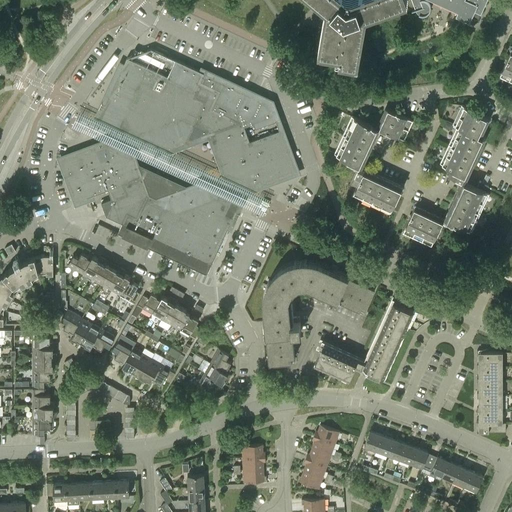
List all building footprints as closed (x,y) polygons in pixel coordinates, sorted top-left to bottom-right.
[(367,1),(370,0),(318,0),(319,0),(324,5),(328,6),(322,40),(341,43),(340,48),(357,51),(365,3),(367,1)] [(424,15),(425,15),(426,14),(427,14),(428,13),(429,12),(430,11),(430,10),(430,9),(431,8),(431,7),(431,6),(418,0),(417,0),(411,0),(416,10),(416,11),(416,12),(417,12),(417,13),(419,14),(420,15),(421,15),(422,15),(424,15)] [(417,0),(418,0),(431,6),(430,5),(430,4),(429,3),(428,2),(428,1),(427,1),(426,0),(430,0),(457,13),(456,16),(469,23),(474,11),(481,15),(487,0),(417,0)] [(127,57),(99,117),(114,123),(139,135),(169,148),(211,133),(213,138),(226,174),(249,184),(254,186),(295,171),(280,130),(269,134),(250,141),(248,136),(246,132),(244,126),(254,123),(256,128),(266,124),(277,120),(270,103),(152,48),(127,57)] [(500,74),(510,78),(511,73),(511,51),(500,74)] [(455,125),(459,127),(459,126),(478,135),(487,116),(464,105),(455,125)] [(388,109),(379,128),(402,139),(411,119),(388,109)] [(345,135),(368,146),(377,127),(354,116),(345,135)] [(451,123),(446,120),(443,126),(449,128),(451,123)] [(483,136),(478,135),(459,126),(459,127),(451,144),(474,155),(483,136)] [(359,165),(360,165),(368,146),(345,135),(336,154),(359,165)] [(104,144),(62,159),(77,200),(88,196),(89,196),(108,189),(111,199),(101,202),(106,215),(120,222),(122,223),(118,232),(207,274),(211,264),(238,205),(218,195),(199,187),(186,191),(136,168),(132,156),(104,144)] [(450,168),(448,174),(464,181),(467,175),(465,174),(474,155),(451,144),(442,164),(450,168)] [(353,193),(372,202),(383,179),(364,170),(365,168),(360,165),(359,165),(351,181),(357,184),(353,193)] [(383,179),(372,202),(391,211),(402,188),(383,179)] [(487,192),(464,182),(456,200),(479,211),(487,192)] [(470,230),(479,211),(456,200),(447,220),(470,230)] [(404,230),(413,235),(424,212),(414,208),(404,230)] [(424,212),(413,235),(432,243),(443,221),(424,212)] [(9,254),(15,250),(12,243),(5,248),(9,254)] [(0,323),(6,324),(6,316),(4,316),(4,310),(8,303),(10,304),(16,294),(14,293),(17,287),(23,283),(24,285),(35,279),(34,277),(40,274),(46,274),(46,276),(53,276),(53,247),(50,247),(50,255),(43,255),(42,253),(27,258),(28,259),(21,262),(17,256),(15,257),(15,258),(18,264),(10,269),(9,269),(0,277),(0,323)] [(82,273),(93,255),(90,254),(89,256),(82,252),(79,257),(73,254),(68,265),(82,273)] [(100,259),(93,255),(82,273),(92,279),(104,258),(101,257),(100,259)] [(104,258),(92,279),(101,284),(111,266),(104,262),(106,259),(104,258)] [(299,259),(294,260),(291,261),(288,262),(285,264),(281,266),(279,268),(276,270),(274,273),(271,275),(269,278),(268,281),(266,284),(265,288),(264,291),(263,294),(263,298),(263,301),(263,305),(266,334),(269,363),(292,361),(291,356),(294,356),(292,332),(301,331),(299,316),(293,317),(291,299),(294,292),(300,288),(307,288),(363,313),(375,286),(322,262),(318,261),(314,260),(311,259),(307,259),(303,259),(299,259)] [(119,270),(111,266),(101,284),(110,289),(122,269),(120,267),(119,270)] [(122,269),(110,289),(120,295),(130,277),(123,273),(125,270),(122,269)] [(132,278),(130,277),(120,295),(135,303),(141,293),(135,290),(138,285),(131,280),(132,278)] [(137,305),(152,313),(162,295),(160,294),(159,296),(151,292),(148,297),(143,294),(137,305)] [(170,299),(162,295),(152,313),(161,319),(173,298),(171,296),(170,299)] [(161,319),(171,324),(181,306),(174,302),(176,299),(173,298),(161,319)] [(394,301),(390,310),(409,319),(413,310),(394,301)] [(188,310),(181,306),(171,324),(180,329),(190,311),(191,311),(192,309),(190,307),(188,310)] [(69,334),(72,335),(82,317),(67,309),(61,319),(67,322),(64,327),(71,332),(69,334)] [(405,327),(409,319),(390,310),(386,318),(405,327)] [(193,312),(191,311),(190,311),(180,329),(195,338),(201,327),(196,324),(199,319),(191,315),(193,312)] [(91,323),(82,317),(72,335),(79,339),(77,342),(79,343),(91,323)] [(386,318),(382,326),(402,335),(405,327),(386,318)] [(83,342),(90,346),(101,328),(91,323),(79,343),(82,345),(83,342)] [(398,343),(402,335),(382,326),(379,335),(398,343)] [(115,337),(101,328),(90,346),(93,347),(94,345),(101,349),(104,344),(110,347),(115,337)] [(32,330),(32,347),(53,347),(53,344),(50,344),(50,336),(44,336),(44,330),(32,330)] [(120,363),(122,365),(133,347),(136,342),(121,333),(112,348),(117,351),(114,357),(122,361),(120,363)] [(379,335),(375,343),(394,352),(398,343),(379,335)] [(390,360),(394,352),(375,343),(371,351),(390,360)] [(315,363),(324,367),(333,347),(324,344),(315,363)] [(53,355),(53,347),(32,347),(32,358),(56,358),(56,355),(53,355)] [(142,352),(133,347),(122,365),(130,369),(128,371),(130,373),(142,352)] [(324,367),(332,371),(341,351),(333,347),(324,367)] [(176,351),(171,348),(168,353),(173,356),(176,351)] [(219,348),(210,362),(228,373),(230,370),(227,369),(231,362),(226,359),(229,353),(219,348)] [(477,364),(477,367),(503,367),(503,351),(482,351),(482,350),(477,350),(477,355),(482,355),(482,364),(477,364)] [(349,355),(341,351),(332,371),(341,374),(349,355)] [(371,351),(367,359),(387,368),(390,360),(371,351)] [(152,357),(142,352),(130,373),(133,374),(134,371),(141,375),(152,357)] [(383,377),(387,368),(367,359),(366,363),(349,355),(341,374),(349,378),(356,364),(383,377)] [(150,381),(161,363),(152,357),(141,375),(148,379),(147,382),(149,383),(151,381),(150,381)] [(56,358),(32,358),(32,368),(53,368),(53,360),(56,360),(56,358)] [(231,374),(228,373),(210,362),(205,372),(223,382),(227,375),(230,376),(231,374)] [(176,371),(161,363),(150,381),(151,381),(153,382),(154,379),(162,384),(165,378),(170,381),(176,371)] [(477,378),(477,381),(503,381),(503,367),(477,367),(477,369),(482,369),(482,378),(477,378)] [(44,386),(44,385),(44,379),(50,379),(50,371),(53,371),(53,368),(32,368),(32,386),(44,386)] [(222,384),(223,382),(205,372),(196,387),(206,392),(209,387),(215,390),(219,383),(222,384)] [(97,386),(101,379),(99,377),(92,381),(95,385),(97,386)] [(477,393),(477,395),(503,395),(503,381),(477,381),(477,383),(482,383),(482,393),(477,393)] [(32,388),(32,406),(53,406),(53,403),(50,403),(50,394),(44,394),(44,388),(32,388)] [(477,406),(477,409),(503,409),(503,395),(477,395),(477,397),(482,397),(482,406),(477,406)] [(53,414),(53,406),(32,406),(32,416),(53,416),(53,417),(56,417),(56,414),(53,414)] [(503,422),(503,409),(477,409),(477,412),(482,412),(482,422),(479,422),(479,431),(506,431),(506,422),(503,422)] [(53,419),(53,417),(53,416),(32,416),(32,434),(44,433),(44,427),(50,427),(50,419),(53,419)] [(314,434),(335,442),(339,430),(320,423),(318,431),(315,430),(314,434)] [(377,449),(382,434),(370,430),(365,445),(377,449)] [(331,453),(335,442),(314,434),(312,439),(314,440),(312,446),(331,453)] [(394,439),(382,434),(377,449),(388,454),(394,439)] [(388,454),(400,458),(405,443),(394,439),(388,454)] [(417,447),(405,443),(400,458),(411,462),(417,447)] [(242,445),(243,457),(265,456),(265,451),(263,451),(262,444),(242,445)] [(327,465),(331,453),(312,446),(309,453),(307,452),(306,457),(327,465)] [(423,466),(425,461),(429,451),(417,447),(411,462),(423,466)] [(441,479),(443,475),(449,460),(438,455),(434,465),(425,461),(423,466),(422,471),(441,479)] [(243,457),(243,469),(263,468),(263,461),(265,461),(265,456),(243,457)] [(323,476),(327,465),(306,457),(304,461),(306,462),(304,469),(323,476)] [(460,465),(449,460),(443,475),(454,480),(460,465)] [(460,465),(454,480),(465,485),(472,470),(460,465)] [(263,468),(243,469),(244,481),(266,480),(266,475),(264,475),(263,468)] [(319,487),(323,476),(304,469),(301,476),(299,475),(297,480),(319,487)] [(483,476),(472,470),(465,485),(477,490),(483,476)] [(187,474),(188,486),(204,486),(204,473),(187,474)] [(160,480),(166,489),(167,491),(172,487),(165,477),(160,480)] [(104,496),(116,496),(116,479),(103,480),(104,496)] [(116,479),(116,496),(129,495),(128,479),(116,479)] [(92,497),(104,496),(103,480),(91,481),(92,497)] [(67,498),(79,497),(78,481),(66,482),(67,498)] [(79,497),(92,497),(91,481),(78,481),(79,497)] [(68,504),(67,498),(66,482),(54,482),(55,505),(68,504)] [(205,498),(204,486),(188,486),(188,499),(205,498)] [(173,500),(167,491),(166,489),(160,493),(166,502),(167,503),(173,500)] [(188,499),(189,511),(206,510),(205,498),(188,499)] [(304,511),(325,510),(324,498),(301,499),(302,504),(304,504),(304,511)] [(24,511),(24,500),(11,501),(11,511),(24,511)] [(0,511),(11,511),(11,501),(0,501),(0,511)] [(161,505),(165,511),(173,511),(167,503),(166,502),(161,505)]
